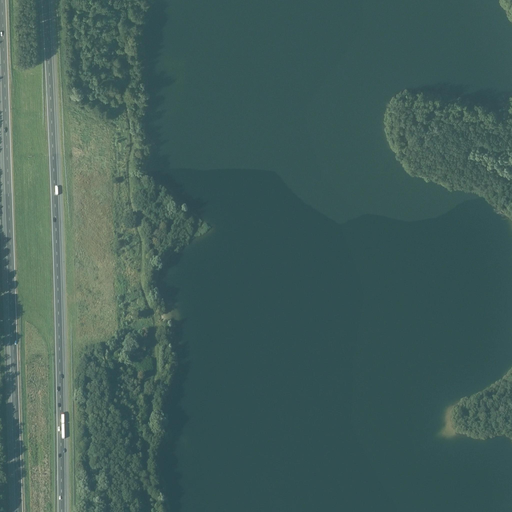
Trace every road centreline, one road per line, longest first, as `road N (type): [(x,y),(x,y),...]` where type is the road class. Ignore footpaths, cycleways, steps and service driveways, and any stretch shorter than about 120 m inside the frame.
road 1 (track): [(138,0),(123,5),(129,30),(122,96),(154,369),(149,511)]
road 2 (motorway): [(1,0),(18,511)]
road 3 (motorway): [(61,511),(45,0)]
